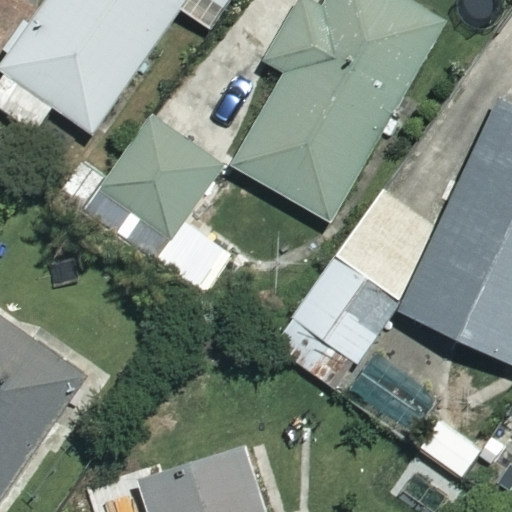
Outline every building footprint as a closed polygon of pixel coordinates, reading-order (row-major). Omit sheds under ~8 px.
[(63,0),(11,75),(0,90),(0,107),(46,140),(65,113),(102,139),(190,15),(219,35),(243,0),(63,0)] [(454,33),(397,0),(344,0),(335,16),(314,3),(275,69),(297,81),(243,173),(339,229),(454,33)] [(0,90),(11,75),(0,67),(0,90)] [(511,111),(414,320),(511,366),(511,111)] [(227,174),(159,126),(116,187),(89,168),(68,199),(163,266),(227,174)] [(239,272),(203,248),(180,281),(215,306),(239,272)] [(385,342),(321,296),(282,351),(346,396),(385,342)] [(0,321),(0,511),(6,511),(96,386),(2,319),(0,321)] [(391,359),(357,399),(409,443),(443,403),(391,359)] [(450,423),(428,447),(469,485),(492,461),(450,423)] [(274,511),(255,450),(148,484),(157,511),(274,511)] [(135,511),(124,480),(89,493),(95,511),(135,511)]
